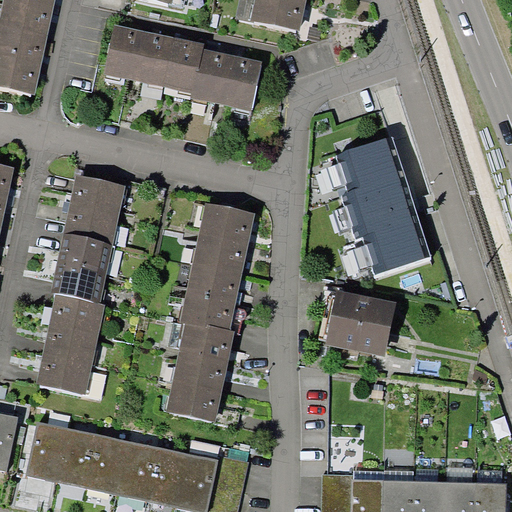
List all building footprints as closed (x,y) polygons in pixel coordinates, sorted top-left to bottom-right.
[(6,0),(6,3),(48,12),(50,0),(6,0)] [(127,0),(165,8),(167,0),(127,0)] [(270,0),(257,0),(251,27),(293,36),(300,6),(270,0)] [(6,3),(0,33),(42,41),(48,12),(6,3)] [(0,33),(0,32),(0,63),(36,71),(42,41),(0,33)] [(101,77),(131,83),(140,41),(111,34),(101,77)] [(131,83),(161,89),(170,47),(140,41),(131,83)] [(161,89),(190,96),(199,58),(199,54),(170,47),(161,89)] [(189,100),(219,107),(228,64),(199,58),(190,96),(189,100)] [(0,63),(0,95),(30,101),(36,71),(0,63)] [(219,107),(249,113),(258,71),(228,64),(219,107)] [(335,150),(374,271),(429,254),(390,133),(335,150)] [(77,180),(71,210),(113,218),(119,188),(77,180)] [(207,207),(201,237),(243,246),(249,216),(207,207)] [(71,210),(65,239),(107,248),(113,218),(71,210)] [(201,237),(195,267),(237,276),(243,246),(201,237)] [(65,239),(59,269),(101,278),(107,248),(65,239)] [(195,267),(189,297),(231,306),(237,276),(195,267)] [(59,269),(53,299),(57,300),(95,308),(101,278),(59,269)] [(337,288),(327,340),(386,352),(396,300),(337,288)] [(189,297),(182,327),(187,328),(225,335),(231,306),(189,297)] [(57,300),(51,330),(93,339),(99,309),(95,308),(57,300)] [(187,328),(180,358),(223,366),(229,336),(225,335),(187,328)] [(51,330),(45,360),(87,369),(93,339),(51,330)] [(180,358),(174,388),(217,396),(223,366),(180,358)] [(45,360),(38,390),(81,398),(87,369),(45,360)] [(174,388),(168,417),(210,426),(217,396),(174,388)] [(14,423),(0,420),(0,474),(3,476),(14,423)] [(65,434),(35,428),(23,480),(54,486),(65,434)] [(95,441),(65,434),(54,486),(84,493),(95,441)] [(125,447),(95,441),(84,493),(114,499),(125,447)] [(155,454),(125,447),(114,499),(144,506),(155,454)] [(173,511),(185,460),(155,454),(144,506),(172,511),(173,511)] [(237,511),(247,466),(217,459),(215,467),(205,511),(237,511)] [(205,511),(215,467),(185,460),(173,511),(205,511)] [(324,474),(323,511),(352,511),(353,481),(353,474),(324,474)] [(507,511),(508,485),(353,481),(352,511),(507,511)]
